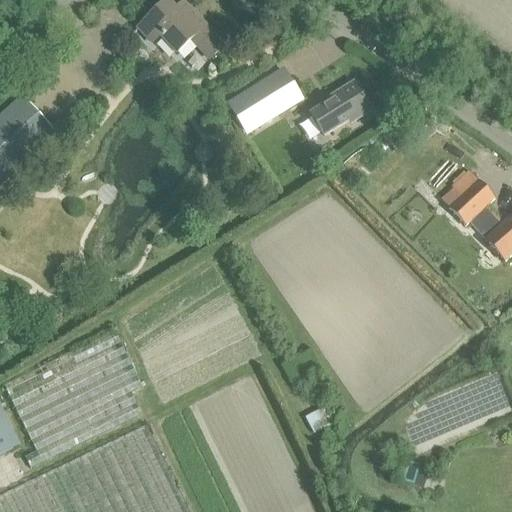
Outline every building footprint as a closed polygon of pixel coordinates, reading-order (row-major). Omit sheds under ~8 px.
[(218,52),(216,50),(221,46),(183,6),(175,13),(167,4),(156,14),(156,13),(137,30),(151,45),(159,38),(176,56),(190,42),(208,61),(218,52)] [(247,136),(300,102),(282,72),(228,105),(247,136)] [(369,113),(353,86),(332,99),(334,101),(310,116),(323,138),(352,120),(354,123),(369,113)] [(13,107),(0,118),(0,183),(45,142),(13,107)] [(493,201),(477,185),(448,212),(464,229),(493,201)] [(511,217),(492,236),(483,243),(504,265),(511,258),(511,256),(511,217)] [(114,335),(3,389),(34,454),(23,459),(29,471),(141,417),(130,396),(142,390),(114,335)] [(0,412),(0,458),(18,450),(0,412)] [(406,423),(413,445),(509,415),(441,414),(435,414),(406,423)] [(0,511),(186,511),(146,429),(0,499),(0,511)]
